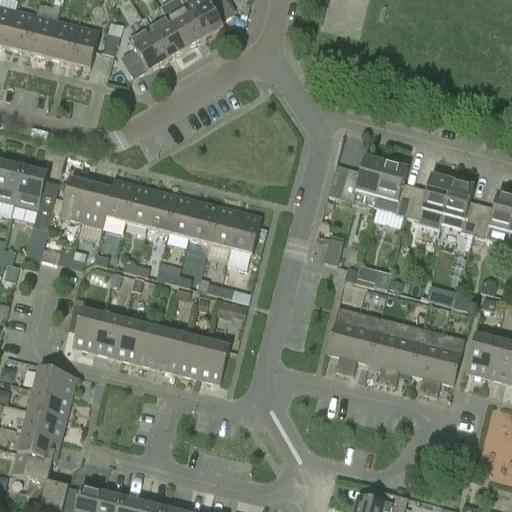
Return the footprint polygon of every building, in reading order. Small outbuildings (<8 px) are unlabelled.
[(220,0),(208,7),(203,0),(201,0),(184,10),(204,43),(223,32),(221,28),(235,20),(223,0),(220,0)] [(166,21),(185,54),(204,43),(184,10),(166,21)] [(0,11),(0,51),(6,53),(15,15),(0,11)] [(15,15),(6,53),(27,58),(36,21),(15,15)] [(36,21),(27,58),(48,63),(57,26),(36,21)] [(147,32),(167,65),(185,54),(166,21),(147,32)] [(57,26),(48,63),(69,68),(78,31),(57,26)] [(78,31),(69,68),(90,74),(100,37),(78,31)] [(167,65),(147,32),(128,44),(135,55),(121,64),(134,85),(167,65)] [(105,47),(117,50),(118,50),(120,42),(107,39),(105,47)] [(117,50),(105,47),(102,59),(114,62),(117,50)] [(353,208),(356,196),(377,202),(386,168),(364,162),(359,181),(347,178),(340,204),(353,208)] [(0,166),(0,167),(0,205),(14,209),(24,172),(0,166)] [(386,168),(377,202),(374,212),(394,218),(394,219),(407,222),(414,196),(402,193),(407,174),(386,168)] [(45,187),(47,178),(24,172),(14,209),(38,215),(34,233),(48,237),(59,191),(45,187)] [(414,196),(407,222),(420,226),(423,214),(443,220),(452,186),(431,180),(426,199),(414,196)] [(82,226),(91,189),(70,184),(60,221),(82,226)] [(103,232),(115,185),(114,185),(111,194),(91,189),(82,226),(103,232)] [(126,227),(135,190),(115,185),(103,232),(106,222),(126,227)] [(452,186),(443,220),(441,228),(461,233),(460,237),(473,240),(480,214),(469,211),(474,192),(452,186)] [(147,233),(156,196),(135,190),(126,227),(147,233)] [(168,238),(177,201),(156,196),(147,233),(168,238)] [(480,214),(473,240),(506,249),(510,238),(511,228),(511,202),(497,198),(492,217),(480,214)] [(189,243),(198,206),(177,201),(168,238),(189,243)] [(210,249),(219,212),(198,206),(189,243),(210,249)] [(230,254),(240,217),(219,212),(210,249),(230,254)] [(240,217),(230,254),(252,260),(262,222),(240,217)] [(142,241),(144,233),(124,228),(122,236),(142,241)] [(337,271),(343,247),(329,244),(323,268),(337,271)] [(205,260),(224,264),(226,253),(207,250),(205,260)] [(94,269),(107,272),(109,263),(108,263),(110,255),(98,252),(94,269)] [(13,266),(15,258),(3,255),(1,263),(13,266)] [(58,270),(70,273),(74,258),(73,258),(72,264),(60,261),(58,270)] [(86,261),(74,258),(70,273),(82,276),(86,261)] [(135,279),(137,271),(125,268),(123,276),(135,279)] [(137,271),(135,279),(148,282),(150,274),(137,271)] [(357,275),(349,274),(346,285),(353,287),(357,275)] [(375,288),(374,292),(387,295),(391,279),(379,275),(375,288)] [(119,293),(122,280),(114,278),(111,291),(119,293)] [(177,290),(179,281),(168,278),(165,287),(177,290)] [(179,281),(177,290),(190,293),(192,284),(179,281)] [(140,298),(144,286),(135,283),(131,296),(140,298)] [(489,283),(482,287),(480,297),(493,300),(497,286),(489,283)] [(219,300),(221,292),(209,289),(210,286),(201,284),(197,295),(219,300)] [(388,293),(400,297),(402,287),(391,284),(388,293)] [(221,292),(219,300),(231,304),(234,296),(221,292)] [(191,298),(178,295),(175,303),(189,307),(191,298)] [(458,298),(456,303),(454,312),(470,316),(474,302),(458,298)] [(197,314),(206,316),(209,307),(200,304),(197,314)] [(485,304),(483,312),(494,315),(496,307),(485,304)] [(231,322),(245,326),(248,313),(221,306),(217,322),(231,325),(231,322)] [(344,379),(360,318),(338,312),(327,358),(339,361),(335,377),(344,379)] [(94,357),(103,320),(82,314),(72,352),(94,357)] [(360,318),(344,379),(353,382),(357,366),(369,369),(381,323),(360,318)] [(103,320),(94,357),(115,363),(124,325),(103,320)] [(381,323),(369,369),(381,372),(377,388),(386,390),(402,328),(381,323)] [(124,325),(115,363),(136,368),(145,330),(124,325)] [(402,328),(386,390),(395,392),(399,376),(411,379),(422,334),(402,328)] [(145,330),(136,368),(156,373),(166,335),(145,330)] [(422,334),(411,379),(423,382),(419,398),(428,400),(443,339),(422,334)] [(166,335),(156,373),(177,379),(187,341),(166,335)] [(487,383),(498,337),(493,335),(491,343),(475,339),(465,377),(487,383)] [(498,337),(487,383),(508,388),(511,370),(511,348),(497,345),(498,337)] [(465,344),(443,339),(428,400),(437,403),(441,387),(453,390),(465,344)] [(187,341),(177,379),(198,384),(208,346),(187,341)] [(208,346),(198,384),(220,389),(229,352),(208,346)] [(11,387),(14,374),(4,371),(1,384),(11,387)] [(33,394),(71,403),(76,383),(39,373),(33,394)] [(0,406),(5,408),(8,395),(0,392),(0,406)] [(71,403),(33,394),(28,414),(66,424),(71,403)] [(66,424),(28,414),(23,434),(61,444),(66,424)] [(61,444),(23,434),(18,454),(56,464),(61,444)] [(56,464),(18,454),(13,474),(48,483),(52,467),(55,468),(56,464)] [(48,483),(13,474),(12,479),(30,484),(26,499),(42,503),(39,511),(63,511),(68,492),(47,487),(48,483)] [(98,511),(102,498),(81,492),(75,511),(98,511)] [(406,511),(408,503),(371,494),(369,505),(358,502),(355,511),(406,511)] [(102,498),(98,511),(120,511),(123,503),(102,498)] [(123,503),(120,511),(143,511),(144,508),(123,503)]
